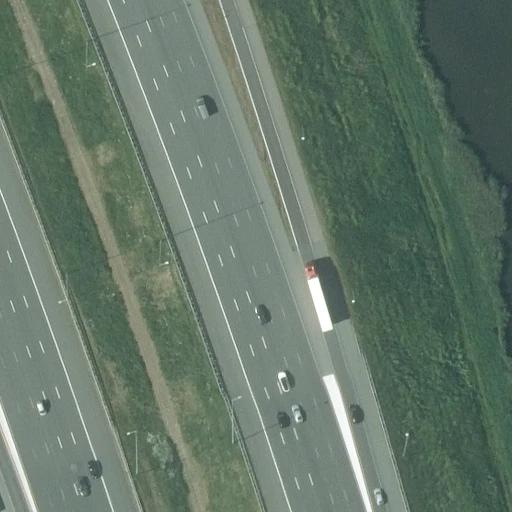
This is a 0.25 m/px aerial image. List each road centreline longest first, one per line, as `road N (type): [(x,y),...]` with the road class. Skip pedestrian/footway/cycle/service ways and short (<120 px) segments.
road 1 (motorway): [(326,511),(152,0)]
road 2 (motorway): [(353,511),(340,373),(225,0)]
road 3 (motorway): [(0,305),(70,511)]
